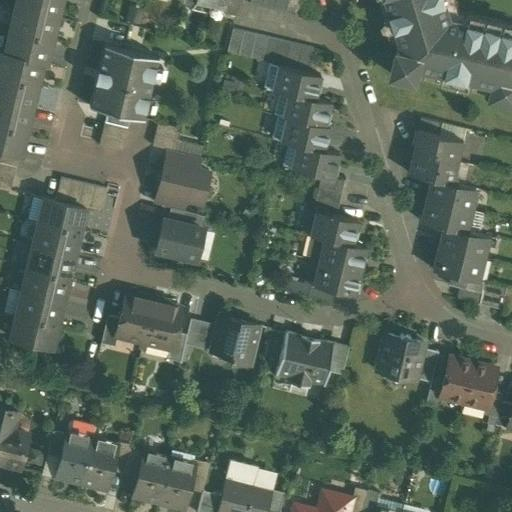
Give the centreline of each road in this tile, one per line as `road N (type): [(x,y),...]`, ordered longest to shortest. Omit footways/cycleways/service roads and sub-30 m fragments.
road 1 (residential): [(109,270),(132,173),(55,154),(89,0)]
road 2 (residential): [(413,296),(338,321),(109,270)]
road 3 (residential): [(326,0),(413,296)]
